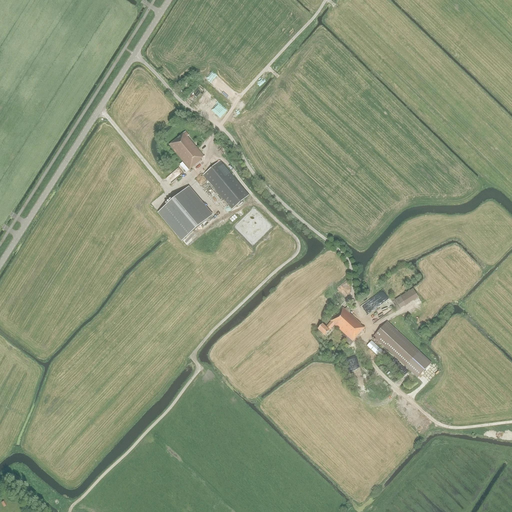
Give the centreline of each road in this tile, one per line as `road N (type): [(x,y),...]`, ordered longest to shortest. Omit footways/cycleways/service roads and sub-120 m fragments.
road 1 (track): [(210,151),(294,236),(297,251),(211,331),(191,356),(200,368),(170,407),(69,511)]
road 2 (secondary): [(0,264),(134,54)]
road 3 (track): [(511,422),(437,423),(378,370),(360,342),(410,305)]
road 4 (track): [(325,0),(219,126)]
